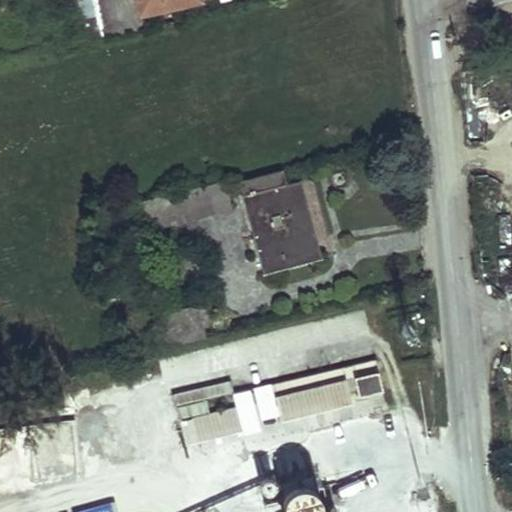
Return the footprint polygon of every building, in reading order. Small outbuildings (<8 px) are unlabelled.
[(89,0),(80,0),(90,38),(98,36),(89,0)] [(89,0),(98,36),(99,38),(141,27),(138,14),(198,1),(197,0),(89,0)] [(222,180),(142,200),(145,213),(148,227),(229,205),(222,180)] [(243,194),(239,195),(259,273),(306,261),(301,243),(313,239),(297,180),(258,190),(257,184),(242,188),(243,194)] [(142,200),(120,206),(124,219),(145,213),(142,200)] [(313,239),(301,243),(306,261),(318,257),(313,239)] [(195,306),(106,329),(114,360),(161,348),(203,338),(195,306)] [(212,347),(178,357),(185,380),(219,370),(212,347)] [(377,371),(353,376),(357,396),(381,391),(377,371)] [(344,379),(273,396),(277,414),(348,397),(344,379)] [(267,392),(249,396),(255,421),(273,416),(267,392)] [(233,406),(192,417),(195,433),(237,423),(233,406)] [(273,475),(306,466),(299,439),(249,452),(251,459),(267,455),(273,475)] [(285,511),(320,511),(320,475),(284,476),(285,511)]
